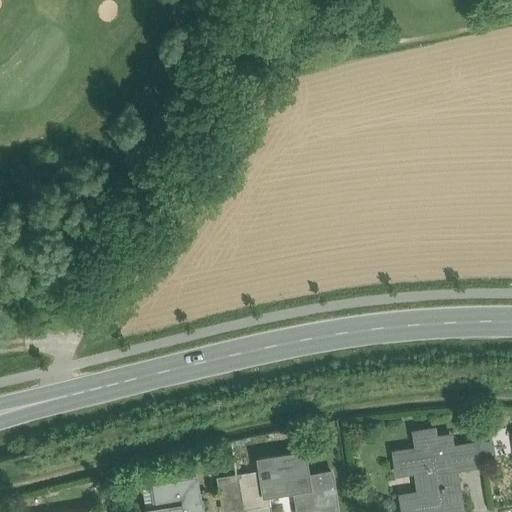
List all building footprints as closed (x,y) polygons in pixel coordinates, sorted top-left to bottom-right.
[(451,436),(436,438),(435,429),(418,432),(421,448),(400,451),(403,472),(417,469),(421,494),(406,496),(408,511),(462,511),(454,458),(465,456),(463,445),(453,447),(451,436)] [(479,443),(463,445),(465,456),(467,469),(483,467),(479,443)] [(305,452),(259,460),(261,471),(265,494),(266,494),(296,488),(299,511),(337,511),(332,472),(309,476),(305,452)] [(261,471),(237,475),(243,506),(267,502),(266,494),(265,494),(261,471)] [(237,475),(217,478),(223,509),(243,506),(237,475)] [(197,476),(152,483),(156,508),(147,510),(147,511),(204,511),(202,501),(201,501),(197,476)]
